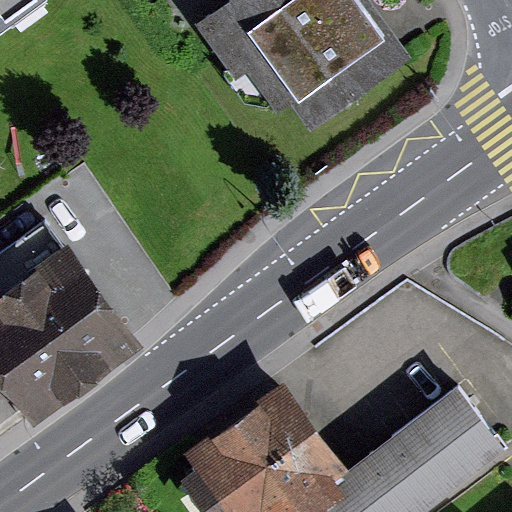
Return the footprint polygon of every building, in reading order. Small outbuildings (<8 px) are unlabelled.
[(0,0),(0,19),(26,0),(0,0)] [(399,54),(363,0),(228,0),(212,11),(262,85),(291,65),(319,107),(399,54)] [(0,257),(0,350),(36,400),(128,334),(47,223),(0,257)] [(350,463),(284,376),(195,442),(247,511),(260,511),(263,510),(264,511),(284,511),(310,493),(350,463)] [(350,463),(310,493),(324,511),(398,511),(499,437),(458,383),(350,463)]
